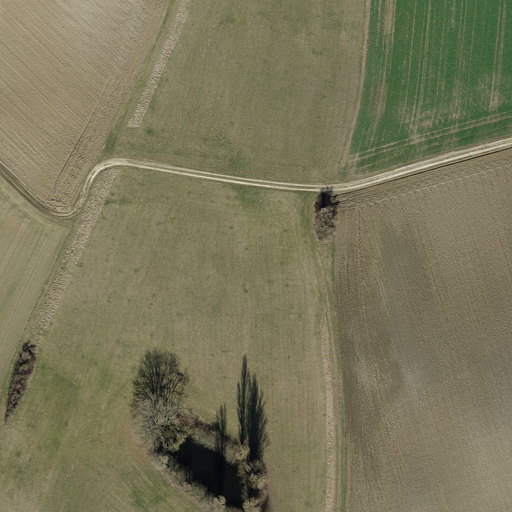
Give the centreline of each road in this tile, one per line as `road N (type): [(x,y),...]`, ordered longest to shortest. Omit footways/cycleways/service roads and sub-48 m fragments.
road 1 (track): [(66,227),(91,174),(116,159),(273,183),(361,186),(511,145)]
road 2 (track): [(310,186),(345,394),(344,511)]
road 3 (track): [(0,405),(66,227)]
road 4 (track): [(170,0),(102,164)]
